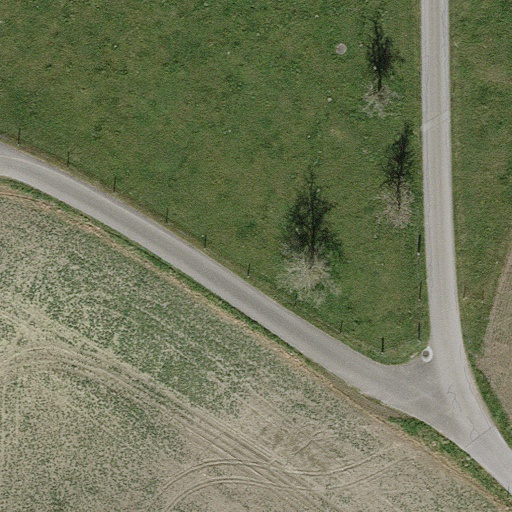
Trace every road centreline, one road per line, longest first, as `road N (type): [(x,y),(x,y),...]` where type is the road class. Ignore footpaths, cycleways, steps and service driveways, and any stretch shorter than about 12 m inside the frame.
road 1 (track): [(511,472),(452,423),(329,358),(113,210),(0,170)]
road 2 (track): [(433,0),(452,423)]
